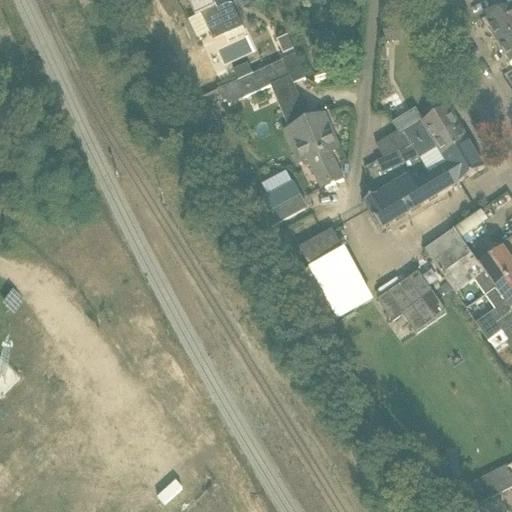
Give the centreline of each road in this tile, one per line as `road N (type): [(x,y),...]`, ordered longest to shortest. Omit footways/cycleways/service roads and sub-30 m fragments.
road 1 (residential): [(376,0),(351,220)]
road 2 (unclassified): [(511,144),(422,0)]
